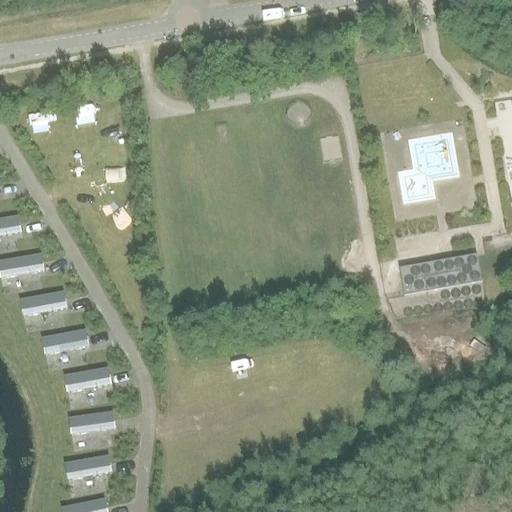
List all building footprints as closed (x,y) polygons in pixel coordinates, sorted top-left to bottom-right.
[(20,220),(0,224),(0,240),(23,236),(20,220)] [(43,257),(1,265),(4,281),(47,273),(43,257)] [(475,264),(475,263),(403,276),(402,271),(401,271),(405,298),(483,284),(483,283),(478,284),(475,264)] [(66,295),(23,304),(26,320),(69,311),(66,295)] [(29,332),(66,328),(65,315),(27,320),(29,332)] [(88,334),(45,343),(48,359),(91,350),(88,334)] [(110,371),(67,380),(70,396),(113,387),(110,371)] [(114,414),(72,423),(75,439),(118,430),(114,414)] [(111,459),(68,468),(71,484),(114,475),(111,459)] [(107,511),(106,503),(63,511),(107,511)]
